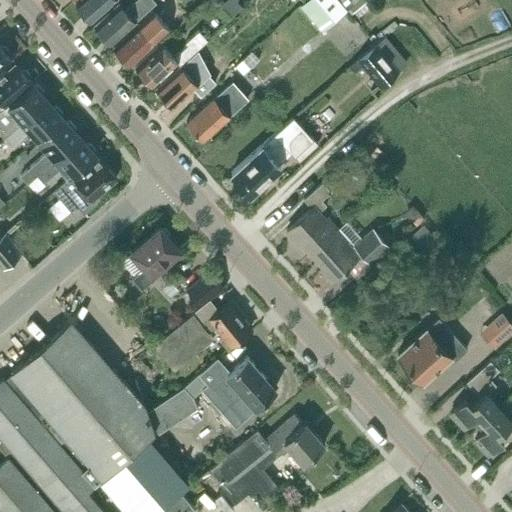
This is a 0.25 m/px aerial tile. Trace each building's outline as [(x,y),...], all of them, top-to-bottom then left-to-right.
[(73,0),(92,21),(115,0),(73,0)] [(109,41),(155,0),(133,0),(124,9),(119,3),(94,24),(109,41)] [(225,0),(216,8),(226,19),(241,5),(237,0),(225,0)] [(317,0),(305,0),(300,5),(322,30),(334,20),(317,0)] [(340,0),(351,13),(366,0),(340,0)] [(112,45),(128,63),(167,28),(151,10),(112,45)] [(159,42),(134,64),(137,67),(137,71),(142,76),(145,76),(152,84),(176,62),(178,64),(193,51),(202,42),(196,36),(172,57),(159,42)] [(399,68),(376,42),(357,58),(379,86),(400,69),(399,68)] [(0,67),(11,58),(0,46),(0,67)] [(251,49),(234,65),(242,73),(259,58),(251,49)] [(222,53),(214,60),(225,73),(233,66),(222,53)] [(0,100),(4,105),(30,81),(14,63),(0,75),(0,100)] [(189,76),(178,64),(154,86),(158,91),(157,93),(162,98),(164,98),(171,106),(196,84),(199,87),(212,75),(202,64),(189,76)] [(184,120),(201,138),(247,98),(231,79),(184,120)] [(0,134),(3,138),(47,100),(31,82),(0,109),(0,125),(0,126),(0,134)] [(62,117),(47,100),(3,138),(10,146),(21,136),(17,131),(22,128),(26,132),(30,129),(37,138),(62,117)] [(290,150),(299,160),(316,144),(291,117),(274,132),(290,150)] [(36,175),(79,138),(64,120),(40,141),(48,151),(45,154),(49,159),(45,162),(40,158),(29,167),(28,167),(20,174),(27,182),(36,175)] [(290,150),(274,132),(230,172),(248,192),(272,171),(270,168),(290,150)] [(94,155),(79,138),(36,175),(43,183),(54,173),(50,169),(54,165),(58,169),(62,167),(70,176),(87,161),(94,155)] [(70,176),(53,191),(72,212),(78,207),(83,213),(95,204),(91,200),(116,179),(98,158),(90,165),(87,161),(70,176)] [(355,162),(348,174),(359,180),(366,169),(355,162)] [(299,237),(312,252),(336,230),(325,218),(323,220),(317,213),(325,206),(319,199),(327,191),(319,182),(301,199),(308,206),(283,228),(295,241),(299,237)] [(427,251),(439,240),(424,222),(411,233),(427,251)] [(159,227),(130,252),(144,268),(132,279),(141,289),(153,278),(151,275),(179,250),(169,238),(169,235),(165,230),(162,230),(159,227)] [(336,230),(312,252),(325,266),(320,270),(329,280),(360,253),(368,262),(387,245),(372,228),(349,249),(342,241),(344,239),(336,230)] [(1,234),(0,234),(0,265),(2,268),(20,252),(3,232),(1,234)] [(209,270),(185,288),(198,305),(222,286),(209,270)] [(172,368),(174,367),(211,337),(206,331),(213,325),(223,337),(220,339),(227,347),(249,329),(228,303),(218,310),(209,299),(153,344),(172,368)] [(494,326),(484,336),(493,346),(511,329),(511,324),(501,312),(490,322),(494,326)] [(437,317),(396,354),(421,382),(449,357),(452,359),(464,348),(437,317)] [(0,448),(6,456),(0,461),(0,511),(103,511),(85,491),(90,486),(89,485),(95,480),(96,481),(115,465),(148,436),(154,431),(153,431),(152,427),(146,410),(144,404),(70,318),(0,378),(0,448)] [(184,385),(146,410),(152,427),(153,431),(158,433),(197,406),(193,396),(207,383),(240,420),(276,389),(274,387),(277,385),(268,375),(266,377),(246,355),(228,371),(216,357),(199,372),(184,385)] [(471,417),(477,423),(496,407),(484,393),(494,385),(488,378),(498,370),(489,361),(465,382),(479,398),(469,407),(463,400),(450,412),(461,425),(471,417)] [(511,417),(509,421),(496,407),(477,423),(483,430),(474,439),(486,453),(500,441),(494,435),(504,426),(511,435),(511,417)] [(263,439),(276,454),(287,445),(302,463),(324,443),(305,421),(302,423),(294,413),(264,438),(263,439)] [(262,466),(276,454),(263,439),(264,438),(256,429),(208,468),(236,503),(249,493),(247,490),(255,484),(263,494),(277,483),(262,466)] [(147,438),(99,480),(126,511),(152,511),(186,483),(147,438)] [(186,511),(191,508),(179,492),(155,511),(186,511)]
